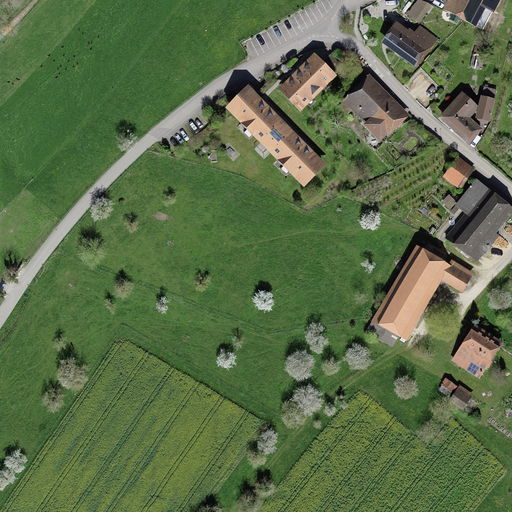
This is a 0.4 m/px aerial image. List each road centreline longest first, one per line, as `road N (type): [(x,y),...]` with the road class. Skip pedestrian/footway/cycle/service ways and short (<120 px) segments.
road 1 (residential): [(0,326),(108,182),(159,132),(214,89),(328,27)]
road 2 (residential): [(511,193),(328,27)]
